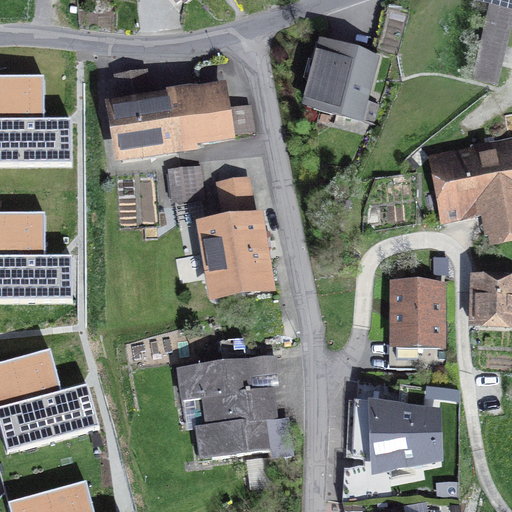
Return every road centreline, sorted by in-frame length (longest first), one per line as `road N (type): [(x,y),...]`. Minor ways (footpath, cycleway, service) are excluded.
road 1 (residential): [(256,40),(312,333),(313,511)]
road 2 (unclassified): [(0,32),(173,48),(256,40)]
